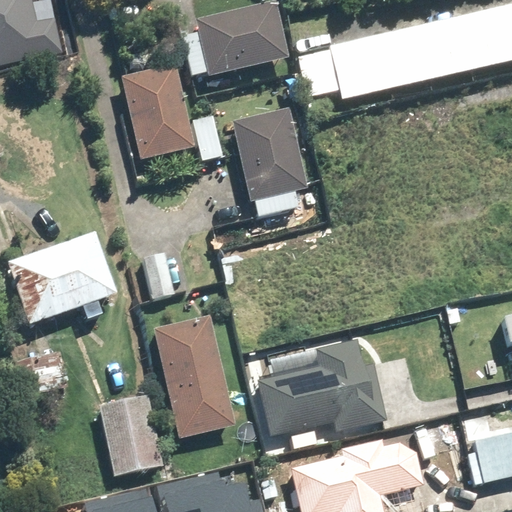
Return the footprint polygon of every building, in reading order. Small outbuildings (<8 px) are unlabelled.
[(0,0),(0,74),(64,59),(54,18),(36,22),(30,0),(0,0)] [(206,74),(208,80),(289,62),(276,2),(195,20),(199,37),(181,41),(189,78),(206,74)] [(339,92),(341,101),(511,61),(511,5),(329,47),(330,52),(339,92)] [(339,92),(330,52),(296,60),(305,99),(339,92)] [(193,151),(175,65),(119,77),(137,163),(193,151)] [(402,149),(406,167),(464,153),(463,148),(454,109),(450,92),(392,105),(391,102),(361,109),(368,139),(373,138),(377,155),(402,149)] [(477,145),(463,148),(464,153),(471,182),(511,172),(511,95),(468,106),(477,145)] [(253,205),(256,220),(298,211),(295,195),(307,193),(290,110),(231,122),(249,206),(253,205)] [(213,117),(191,122),(200,164),(222,159),(213,117)] [(511,202),(478,210),(480,221),(494,282),(495,286),(511,282),(511,202)] [(294,231),(291,215),(224,232),(227,247),(294,231)] [(443,229),(450,256),(432,261),(437,283),(455,279),(457,290),(487,283),(473,222),(443,229)] [(93,233),(5,265),(28,328),(82,309),(87,322),(102,316),(97,303),(116,296),(93,233)] [(364,247),(348,249),(352,280),(368,278),(364,247)] [(164,256),(141,262),(152,303),(175,296),(164,256)] [(287,292),(285,263),(268,264),(270,293),(287,292)] [(259,270),(233,271),(233,304),(260,303),(259,270)] [(386,286),(391,310),(417,304),(412,281),(386,286)] [(391,310),(386,286),(364,291),(369,314),(391,310)] [(511,316),(499,320),(511,375),(511,316)] [(235,428),(209,317),(151,331),(177,442),(235,428)] [(267,317),(246,320),(250,346),(271,343),(267,317)] [(363,366),(357,341),(314,351),(318,368),(256,383),(269,438),(332,423),(335,437),(385,425),(371,365),(363,366)] [(67,393),(62,355),(21,361),(25,398),(67,393)] [(147,396),(98,407),(115,480),(163,469),(147,396)] [(511,432),(473,442),(476,454),(466,457),(473,488),(511,478),(511,432)] [(384,447),(383,442),(340,452),(341,457),(290,469),(299,511),(428,511),(411,440),(384,447)] [(249,511),(247,500),(226,505),(219,474),(148,489),(153,511),(249,511)] [(71,511),(145,511),(140,489),(70,505),(71,511)]
